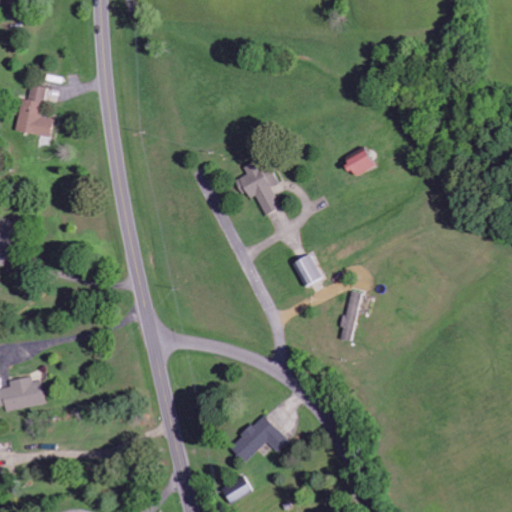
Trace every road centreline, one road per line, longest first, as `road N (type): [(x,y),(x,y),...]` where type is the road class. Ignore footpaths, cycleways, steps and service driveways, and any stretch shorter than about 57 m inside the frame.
road 1 (secondary): [(194,511),(128,207),(104,0)]
road 2 (residential): [(376,511),(336,431),(303,390),(239,353),(154,334)]
